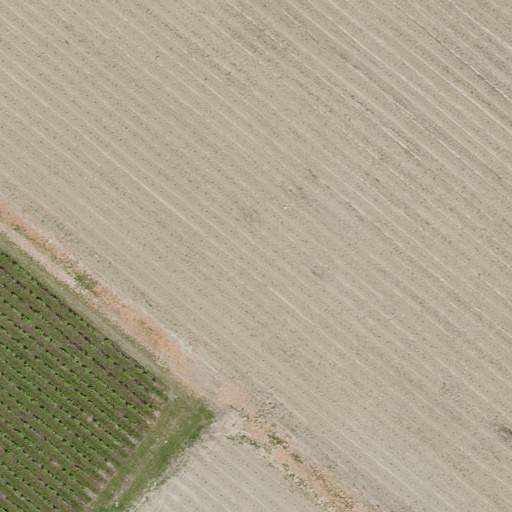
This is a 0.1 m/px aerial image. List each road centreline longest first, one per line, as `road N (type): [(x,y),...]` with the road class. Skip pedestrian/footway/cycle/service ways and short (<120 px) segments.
road 1 (track): [(206,383),(0,212)]
road 2 (track): [(367,511),(206,383)]
road 3 (track): [(101,511),(206,383)]
